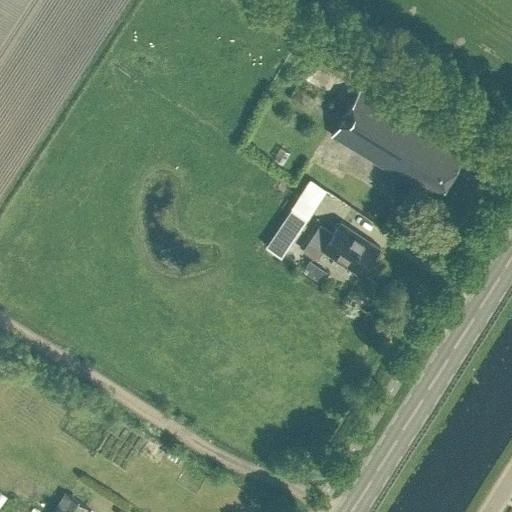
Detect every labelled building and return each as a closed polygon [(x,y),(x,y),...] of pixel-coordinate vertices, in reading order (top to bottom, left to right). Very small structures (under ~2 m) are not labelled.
[(438,192),(461,154),(441,141),(443,137),(359,85),(330,133),(414,184),(417,180),(438,192)] [(284,162),(290,151),(280,145),(273,155),(284,162)] [(406,195),(395,189),(390,199),(400,204),(406,195)] [(271,215),(282,199),(270,191),(259,207),(271,215)] [(290,206),(264,244),(280,255),(306,217),(290,206)] [(251,262),(274,217),(254,207),(231,251),(251,262)] [(319,221),(302,246),(315,256),(321,247),(359,272),(378,243),(340,218),(332,230),(319,221)] [(66,402),(76,388),(45,367),(36,381),(66,402)] [(82,511),(87,505),(63,490),(49,511),(82,511)]
